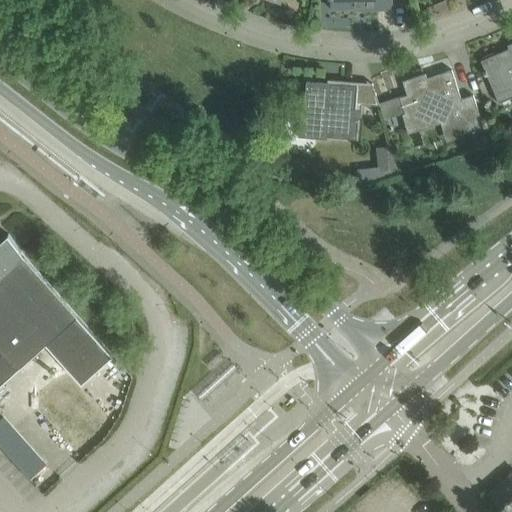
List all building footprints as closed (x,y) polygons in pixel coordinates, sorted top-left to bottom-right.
[(331,0),(332,9),(356,8),(356,5),(378,4),(378,8),(392,8),(391,0),(331,0)] [(484,59),(481,60),(485,70),(483,71),(485,75),(488,74),(499,102),(511,97),(511,47),(510,48),(495,54),(494,52),(483,57),(484,59)] [(484,127),(479,114),(474,95),(461,99),(452,70),(427,78),(426,74),(403,81),(407,95),(400,97),(406,116),(409,127),(443,116),(446,124),(450,137),(463,133),(464,133),(484,127)] [(328,137),(357,139),(359,119),(351,119),(351,109),(355,110),(357,86),(342,84),(342,89),(332,88),(332,84),(307,81),(304,111),(300,111),(300,120),(298,120),(297,137),(328,139),(328,137)] [(496,142),(494,135),(485,137),(487,145),(496,142)] [(0,384),(79,317),(25,256),(9,234),(2,240),(0,238),(0,384)] [(511,511),(511,470),(488,493),(501,507),(496,511),(511,511)]
